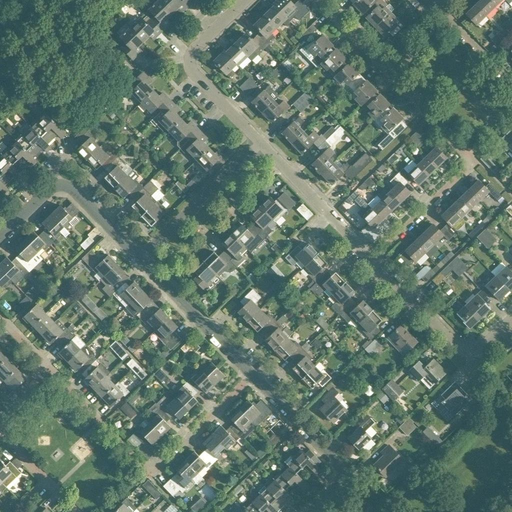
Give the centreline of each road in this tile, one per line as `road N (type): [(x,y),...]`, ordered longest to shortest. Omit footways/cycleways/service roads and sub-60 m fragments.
road 1 (residential): [(372,258),(469,160),(319,0)]
road 2 (residential): [(151,468),(0,317)]
road 3 (residential): [(0,236),(51,187),(65,185),(140,259)]
road 4 (residential): [(245,0),(190,60),(260,142)]
road 5 (residential): [(372,258),(457,347),(482,348),(511,319)]
road 6 (residential): [(311,511),(340,482),(339,465),(253,376)]
road 7 (residential): [(140,259),(260,142)]
road 8 (residential): [(253,376),(140,259)]
road 9 (residential): [(260,142),(372,258)]
road 10 (residential): [(151,468),(253,376)]
